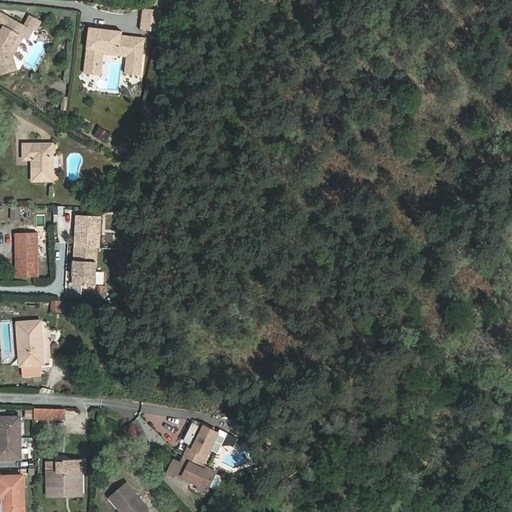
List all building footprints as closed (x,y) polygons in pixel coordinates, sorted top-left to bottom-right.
[(165,8),(145,6),(142,28),(160,30),(165,8)] [(1,9),(0,10),(0,21),(6,25),(12,16),(1,9)] [(28,26),(32,28),(37,20),(30,15),(25,24),(28,26)] [(0,33),(0,67),(5,67),(6,71),(18,68),(14,55),(13,50),(22,35),(28,26),(25,24),(12,16),(6,25),(0,33)] [(30,40),(35,30),(28,26),(22,35),(25,37),(30,40)] [(92,26),(87,61),(104,63),(106,49),(132,53),(130,73),(142,75),(146,41),(123,38),(124,34),(124,30),(110,29),(108,32),(103,31),(101,27),(92,26)] [(25,37),(22,35),(13,50),(14,55),(25,37)] [(104,63),(87,61),(85,72),(102,74),(104,63)] [(100,126),(95,136),(108,143),(112,132),(100,126)] [(56,182),(55,143),(23,144),(24,161),(33,160),(34,183),(56,182)] [(22,204),(14,204),(13,216),(21,217),(22,204)] [(102,212),(78,211),(77,243),(99,244),(101,244),(102,212)] [(40,231),(18,231),(19,275),(41,275),(40,251),(40,236),(40,231)] [(77,243),(76,281),(98,282),(99,244),(77,243)] [(107,292),(108,285),(100,284),(98,291),(107,292)] [(52,311),(67,312),(67,301),(52,301),(52,311)] [(17,322),(21,368),(47,366),(43,320),(17,322)] [(38,416),(50,417),(51,408),(38,407),(38,416)] [(51,408),(50,417),(64,418),(64,409),(51,408)] [(0,414),(0,436),(21,436),(21,415),(0,414)] [(202,425),(200,429),(193,425),(183,444),(190,448),(185,457),(203,466),(212,449),(219,434),(202,425)] [(212,449),(218,452),(226,438),(219,434),(212,449)] [(21,436),(0,436),(0,457),(22,457),(21,436)] [(65,486),(82,487),(82,470),(86,469),(86,457),(64,456),(64,459),(51,458),(51,469),(47,469),(47,496),(64,496),(65,486)] [(203,466),(185,457),(182,464),(176,475),(207,491),(217,473),(203,466)] [(182,464),(175,460),(168,473),(175,477),(176,475),(182,464)] [(24,511),(23,474),(0,474),(0,495),(2,496),(3,511),(24,511)] [(146,511),(151,508),(128,481),(110,496),(123,511),(146,511)] [(65,486),(64,496),(82,497),(82,487),(65,486)]
